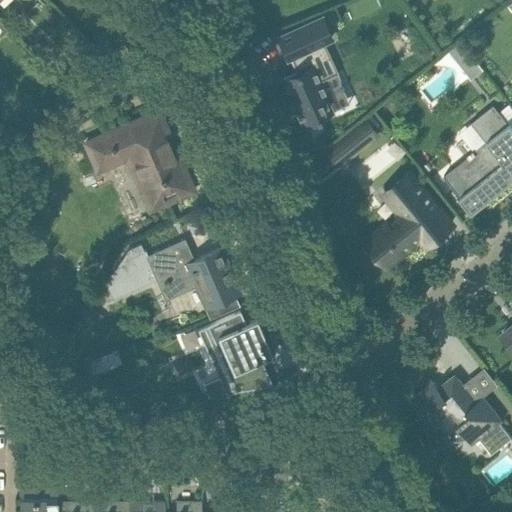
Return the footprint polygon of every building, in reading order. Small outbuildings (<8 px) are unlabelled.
[(282,78),(289,93),(283,95),(289,110),(295,107),(303,125),(333,111),(319,80),(337,72),(323,42),(331,38),(321,17),(277,37),(287,58),(289,57),(296,72),(282,78)] [(468,155),(443,174),(460,195),(459,196),(472,212),(511,180),(511,124),(510,122),(509,123),(494,104),(471,121),(486,141),(474,150),(473,149),(467,154),(468,155)] [(150,209),(172,200),(190,192),(167,139),(170,137),(158,110),(86,141),(98,169),(127,157),(150,209)] [(366,121),(309,167),(319,179),(376,133),(366,121)] [(402,212),(368,239),(388,263),(421,235),(427,243),(440,233),(434,225),(445,216),(408,172),(385,191),(402,212)] [(122,259),(112,273),(118,287),(135,280),(137,286),(155,278),(157,278),(155,275),(162,273),(163,275),(170,291),(195,280),(197,285),(211,317),(223,311),(238,305),(233,295),(239,292),(233,278),(234,277),(236,275),(236,274),(236,272),(234,270),(233,269),(231,268),(229,269),(228,269),(226,270),(222,260),(224,260),(219,248),(201,255),(192,259),(183,238),(148,253),(145,248),(143,250),(140,243),(129,247),(125,254),(124,255),(125,257),(122,259)] [(226,373),(200,383),(206,396),(227,396),(226,394),(234,391),(270,385),(259,359),(274,353),(268,337),(260,340),(260,339),(258,334),(261,332),(256,319),(245,324),(239,311),(206,324),(226,373)] [(511,324),(502,333),(511,345),(511,324)] [(434,381),(412,398),(434,446),(451,438),(449,433),(459,425),(473,443),(480,437),(492,452),(511,435),(499,420),(501,419),(482,396),(476,400),(470,394),(462,384),(458,378),(442,390),(434,381)] [(46,412),(26,412),(26,421),(45,421),(46,412)] [(488,486),(511,469),(511,461),(506,452),(478,471),(488,486)] [(19,501),(19,511),(56,511),(56,501),(57,501),(57,499),(57,486),(20,486),(19,501)] [(92,511),(92,499),(57,499),(57,501),(56,501),(56,511),(92,511)] [(128,511),(128,499),(92,499),(92,511),(128,511)] [(164,511),(164,499),(128,499),(128,511),(164,511)] [(235,511),(236,499),(215,500),(215,511),(200,511),(201,501),(200,501),(200,511),(235,511)] [(176,511),(200,511),(200,501),(176,501),(176,511)]
